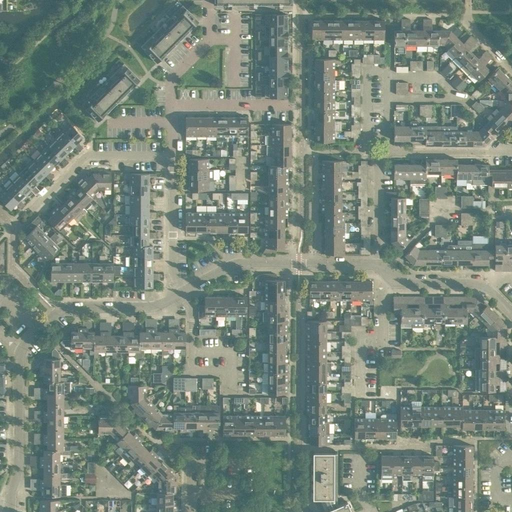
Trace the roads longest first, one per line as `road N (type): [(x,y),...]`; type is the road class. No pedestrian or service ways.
road 1 (residential): [(178,294),(233,266),(377,265)]
road 2 (residential): [(19,351),(61,309),(153,307),(178,294)]
road 3 (residential): [(33,207),(88,155),(171,155)]
road 4 (residential): [(10,502),(18,476),(19,351)]
road 5 (residential): [(389,100),(457,101),(437,76),(389,72)]
road 6 (residential): [(178,294),(171,278),(171,155)]
road 7 (residential): [(170,105),(301,105)]
road 8 (residential): [(388,152),(511,152)]
road 9 (residential): [(170,105),(171,77),(208,39),(208,0)]
